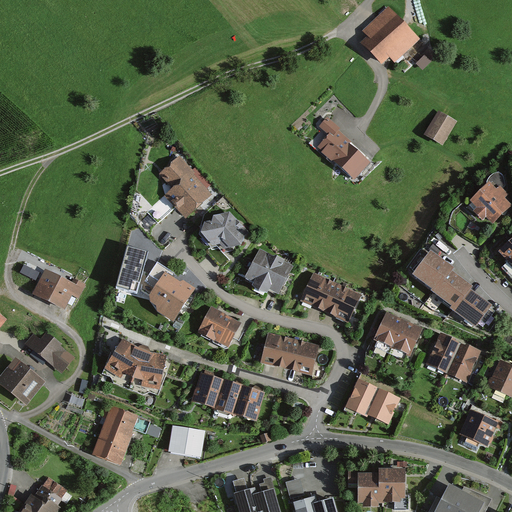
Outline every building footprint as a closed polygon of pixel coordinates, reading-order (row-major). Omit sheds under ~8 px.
[(388,6),(362,32),(368,37),(360,44),(382,66),(390,59),(395,64),(420,39),(388,6)] [(425,56),(416,65),(423,71),(431,62),(425,56)] [(457,122),(438,111),(424,136),(443,147),(457,122)] [(378,163),(332,123),(326,131),(335,139),(324,151),(361,182),(378,163)] [(213,195),(179,157),(159,175),(172,189),(164,197),(185,220),(213,195)] [(496,190),(489,183),(470,202),(476,209),(473,212),(483,222),(486,219),(492,225),(511,206),(505,199),(509,195),(500,186),(496,190)] [(256,235),(234,217),(209,226),(208,238),(219,250),(226,244),(239,255),(256,235)] [(511,242),(501,253),(511,263),(506,268),(511,274),(511,242)] [(147,252),(128,247),(117,286),(136,291),(147,252)] [(300,267),(266,253),(255,281),(289,295),(300,267)] [(436,290),(450,272),(452,270),(432,254),(416,274),(436,290)] [(173,274),(157,264),(141,288),(153,295),(150,300),(176,316),(192,290),(171,277),(173,274)] [(71,283),(45,270),(32,296),(65,312),(72,297),(79,300),(86,285),(73,279),(71,283)] [(455,308),(469,290),(471,288),(450,272),(436,290),(434,292),(455,308)] [(325,311),(337,286),(315,276),(303,301),(325,311)] [(347,321),(359,296),(337,286),(325,311),(347,321)] [(475,326),(490,307),(469,290),(455,308),(454,310),(475,326)] [(239,324),(212,311),(200,332),(227,346),(239,324)] [(393,347),(404,323),(388,316),(377,340),(393,347)] [(409,355),(420,330),(404,323),(393,347),(409,355)] [(446,375),(460,344),(456,342),(456,341),(441,334),(426,366),(446,375)] [(75,356),(49,335),(37,350),(63,372),(75,356)] [(287,368),(293,342),(270,337),(264,362),(287,368)] [(136,346),(123,339),(105,370),(121,380),(124,375),(131,380),(130,383),(133,384),(134,381),(142,382),(141,388),(160,391),(167,356),(153,353),(136,346)] [(311,374),(317,348),(293,342),(287,368),(311,374)] [(467,384),(482,353),(466,345),(465,347),(460,344),(446,375),(467,384)] [(15,359),(0,379),(0,386),(28,408),(47,383),(15,359)] [(511,367),(504,363),(492,387),(511,396),(511,367)] [(215,407),(223,382),(202,376),(195,401),(215,407)] [(235,413),(243,389),(223,382),(215,407),(235,413)] [(367,417),(379,391),(359,382),(348,408),(367,417)] [(255,419),(263,395),(243,389),(235,413),(255,419)] [(387,426),(398,400),(379,391),(367,417),(387,426)] [(142,418),(115,409),(99,456),(126,465),(142,418)] [(502,426),(476,413),(465,435),(491,448),(502,426)] [(209,434),(177,428),(173,455),(204,460),(209,434)] [(380,475),(380,499),(404,499),(403,471),(380,471),(380,475)] [(380,503),(380,499),(380,475),(349,476),(350,483),(360,483),(360,504),(380,503)] [(301,478),(287,481),(291,500),(306,497),(301,478)] [(69,492),(50,480),(28,511),(62,511),(65,509),(60,506),(69,492)] [(457,511),(466,496),(450,488),(437,511),(457,511)] [(257,511),(253,496),(251,490),(234,495),(238,511),(257,511)] [(253,496),(257,511),(280,511),(274,490),(253,496)] [(478,511),(482,504),(466,496),(457,511),(478,511)] [(316,511),(315,506),(313,500),(296,505),(298,511),(316,511)] [(336,511),(333,501),(315,506),(316,511),(336,511)]
